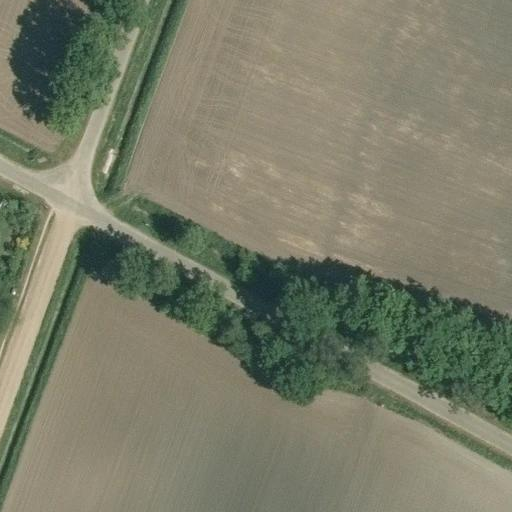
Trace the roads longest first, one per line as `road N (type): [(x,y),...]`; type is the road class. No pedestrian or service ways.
road 1 (unclassified): [(511,445),(72,200)]
road 2 (unclassified): [(72,200),(144,0)]
road 3 (track): [(72,200),(0,397)]
